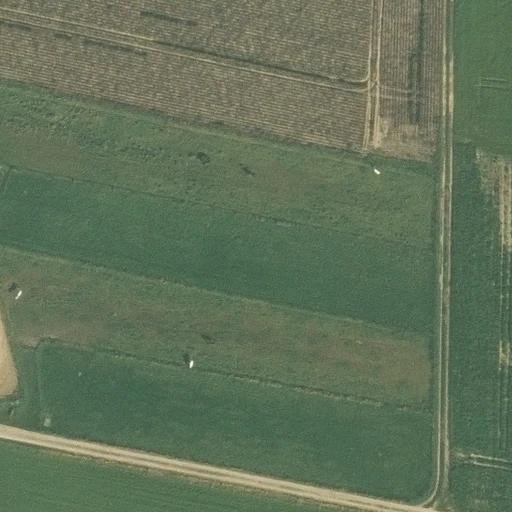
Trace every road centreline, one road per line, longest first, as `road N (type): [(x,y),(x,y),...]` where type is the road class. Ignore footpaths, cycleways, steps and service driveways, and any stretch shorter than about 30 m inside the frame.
road 1 (track): [(424,511),(439,466),(448,0)]
road 2 (track): [(390,511),(0,432)]
